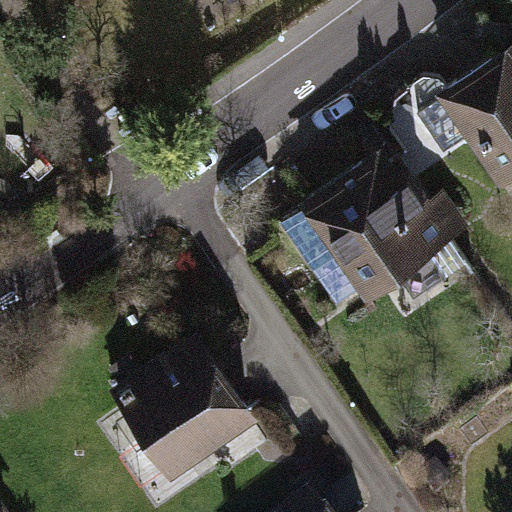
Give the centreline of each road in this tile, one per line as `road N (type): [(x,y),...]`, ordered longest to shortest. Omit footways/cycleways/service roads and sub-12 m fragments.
road 1 (residential): [(225,144),(0,301)]
road 2 (residential): [(404,0),(225,144)]
